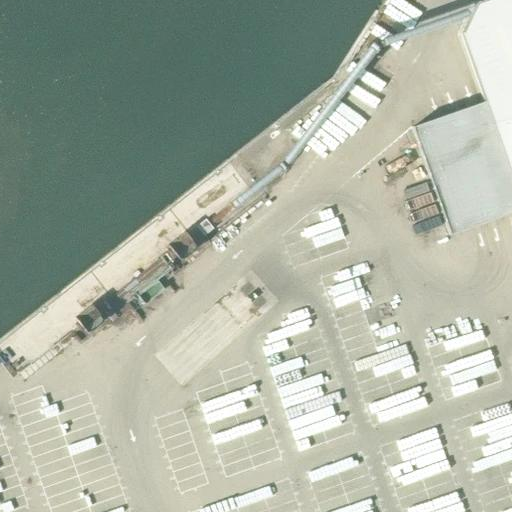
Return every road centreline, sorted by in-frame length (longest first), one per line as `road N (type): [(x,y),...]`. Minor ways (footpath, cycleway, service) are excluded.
road 1 (unknown): [(322,168),(137,353),(126,423),(149,502)]
road 2 (unknown): [(149,502),(443,405)]
road 3 (unknown): [(322,168),(401,82),(457,0)]
road 4 (unknown): [(443,405),(384,242)]
road 5 (unknown): [(511,348),(473,306),(384,242)]
